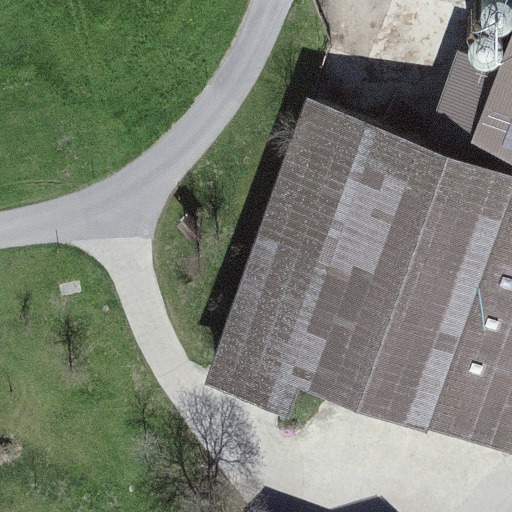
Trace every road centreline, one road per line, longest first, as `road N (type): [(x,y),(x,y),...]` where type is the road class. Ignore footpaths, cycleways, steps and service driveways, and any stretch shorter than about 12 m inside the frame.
road 1 (residential): [(115,210),(179,368),(270,497),(379,498),(403,511)]
road 2 (residential): [(115,210),(179,160),(240,79),(266,0)]
